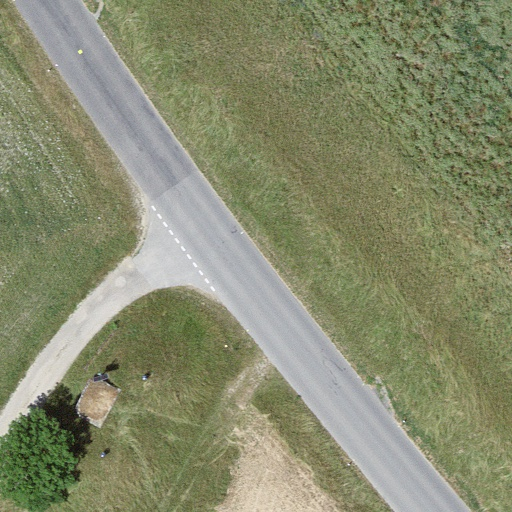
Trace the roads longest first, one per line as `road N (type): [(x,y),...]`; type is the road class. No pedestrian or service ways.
road 1 (tertiary): [(437,511),(317,365),(57,0)]
road 2 (track): [(0,452),(208,217)]
